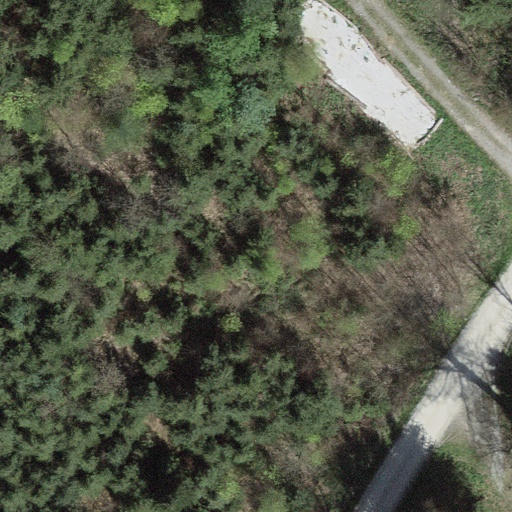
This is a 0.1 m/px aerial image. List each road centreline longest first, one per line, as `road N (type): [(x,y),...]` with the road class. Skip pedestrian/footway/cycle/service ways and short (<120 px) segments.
road 1 (track): [(372,511),(511,294)]
road 2 (track): [(511,167),(351,0)]
